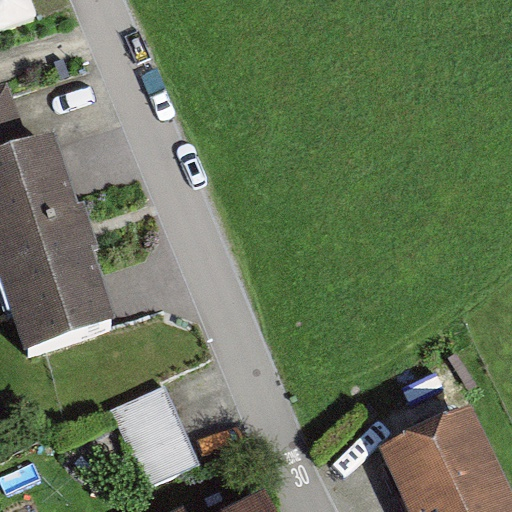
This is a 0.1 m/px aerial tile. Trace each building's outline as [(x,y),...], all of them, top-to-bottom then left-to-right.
[(31,0),(0,0),(0,40),(41,26),(31,0)] [(20,89),(0,95),(0,262),(33,365),(124,336),(66,155),(43,162),(20,89)] [(170,387),(124,407),(158,486),(205,465),(170,387)] [(387,455),(414,511),(511,511),(511,472),(482,410),(387,455)] [(284,511),(276,497),(247,511),(284,511)]
